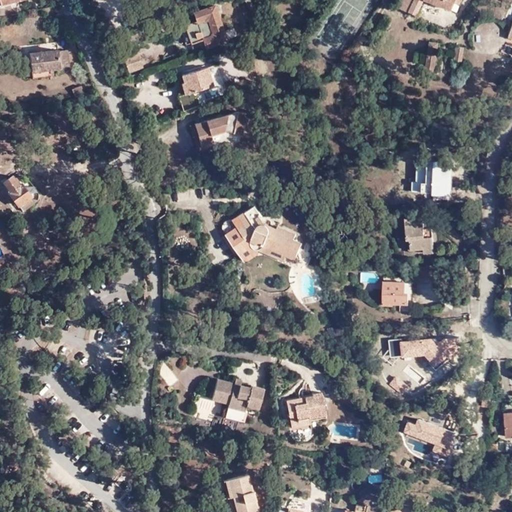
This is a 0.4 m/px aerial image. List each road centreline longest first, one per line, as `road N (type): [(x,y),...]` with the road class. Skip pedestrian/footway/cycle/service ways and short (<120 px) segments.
road 1 (residential): [(160,511),(147,413),(158,271),(152,214),(67,0)]
road 2 (residential): [(511,123),(491,154),(491,337),(511,350)]
